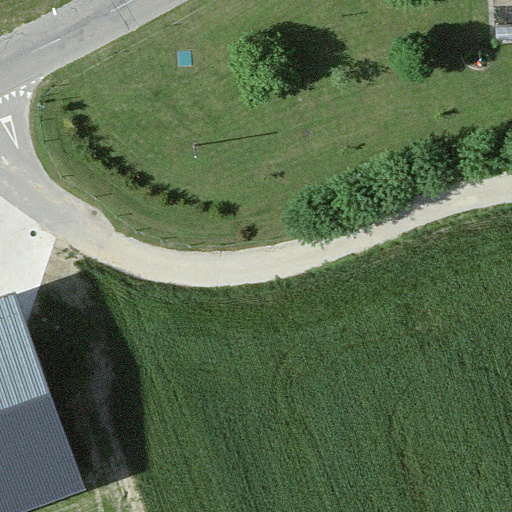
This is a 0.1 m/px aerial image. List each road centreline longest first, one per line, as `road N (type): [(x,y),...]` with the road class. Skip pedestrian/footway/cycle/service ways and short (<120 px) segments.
road 1 (track): [(0,153),(77,228),(113,249),(189,269),(269,264),(458,197),(511,186)]
road 2 (tertiary): [(0,68),(133,0)]
